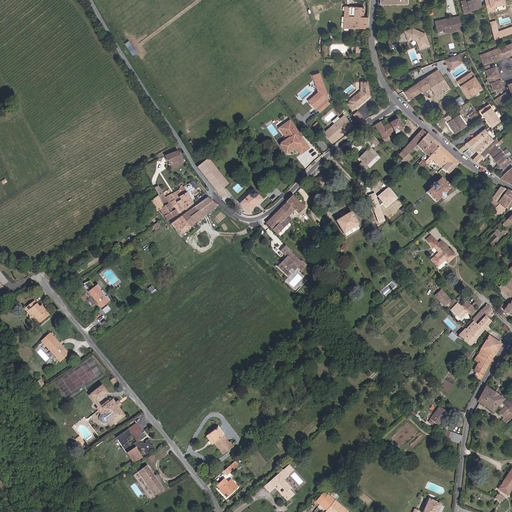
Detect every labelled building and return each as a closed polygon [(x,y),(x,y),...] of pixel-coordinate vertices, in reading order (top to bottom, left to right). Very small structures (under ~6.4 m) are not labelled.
[(466,4),(460,6),(462,15),(469,13),(469,11),(480,8),(478,0),(473,0),(474,0),(466,2),(466,4)] [(506,4),(504,0),(484,0),(487,9),(495,7),(506,4)] [(367,29),(369,5),(367,4),(364,4),(363,8),(349,7),(348,29),(367,29)] [(462,30),(459,17),(454,18),(454,17),(449,19),(449,20),(444,21),(444,20),(435,21),(437,31),(445,29),(446,34),(457,31),(462,30)] [(496,20),(490,22),(495,39),(511,35),(511,26),(499,30),(496,20)] [(429,46),(424,35),(412,29),(404,32),(406,36),(407,36),(409,41),(412,40),(417,42),(420,50),(429,46)] [(502,46),(504,53),(507,51),(509,56),(511,54),(511,43),(506,46),(505,44),(502,46)] [(504,53),(502,46),(498,47),(499,49),(481,55),(484,65),(502,58),(501,54),(504,53)] [(451,66),(453,68),(462,62),(458,55),(444,60),(449,68),(451,66)] [(486,78),(487,81),(500,77),(498,74),(497,75),(495,68),(490,70),(488,66),(484,68),(487,77),(486,78)] [(435,82),(442,78),(441,76),(437,71),(431,75),(435,82)] [(481,90),(471,73),(457,81),(468,98),(481,90)] [(330,104),(326,99),(329,96),(318,74),(311,77),(320,95),(317,98),(315,97),(310,101),(320,112),(330,104)] [(431,75),(424,79),(430,88),(435,96),(445,89),(448,87),(448,86),(449,85),(449,84),(447,85),(445,82),(442,78),(435,82),(431,75)] [(500,77),(487,81),(488,84),(490,84),(492,91),(494,90),(495,94),(501,91),(500,88),(502,87),(499,80),(500,80),(500,77)] [(430,88),(424,79),(404,91),(408,99),(421,91),(422,93),(426,91),(430,88)] [(356,108),(365,101),(364,100),(366,99),(367,99),(371,96),(369,83),(362,83),(362,93),(351,102),(352,103),(349,105),(353,110),(356,107),(356,108)] [(511,103),(506,94),(493,101),(498,110),(511,103)] [(459,97),(455,100),(459,106),(463,103),(459,97)] [(500,122),(488,105),(483,108),(479,111),(484,118),(486,117),(488,120),(486,121),(491,129),(496,125),(500,122)] [(479,117),(476,113),(469,117),(473,121),(479,117)] [(455,134),(466,126),(458,115),(452,119),(449,115),(444,119),(447,123),(455,134)] [(332,144),(353,126),(344,116),(323,134),(332,144)] [(383,127),(380,123),(375,126),(383,141),(388,137),(388,136),(394,132),(395,134),(404,129),(398,119),(383,127)] [(283,127),(291,122),(298,133),(299,132),(291,120),(281,127),(285,134),(286,133),(283,127)] [(310,148),(300,132),(299,132),(298,133),(291,122),(283,127),(286,133),(288,132),(291,137),(281,144),(287,152),(296,146),(295,144),(298,143),(304,152),(310,148)] [(479,154),(493,141),(492,141),(487,135),(488,134),(486,132),(484,129),(477,134),(474,137),(480,142),(474,149),(479,154)] [(427,135),(422,130),(398,155),(403,160),(413,149),(416,146),(427,135)] [(416,146),(429,158),(440,146),(427,135),(416,146)] [(498,165),(505,158),(506,158),(508,157),(505,154),(503,155),(496,147),(498,145),(496,143),(493,140),(492,141),(493,141),(479,154),(483,158),(488,152),(491,156),(491,157),(498,165)] [(364,165),(375,154),(367,146),(357,157),(360,161),(357,164),(362,170),(366,166),(364,165)] [(442,157),(447,152),(440,146),(429,158),(426,162),(428,164),(432,160),(437,165),(442,157)] [(413,149),(403,160),(401,161),(411,170),(413,168),(407,163),(416,153),(413,149)] [(181,159),(178,153),(177,152),(165,156),(165,157),(171,170),(175,168),(182,164),(180,160),(181,159)] [(442,169),(449,162),(453,159),(447,152),(442,157),(437,165),(442,169)] [(477,164),(483,158),(479,154),(473,161),(477,164)] [(505,158),(498,165),(503,170),(510,163),(510,162),(506,158),(505,158)] [(207,159),(197,167),(210,184),(223,200),(224,200),(226,202),(229,199),(221,190),(225,187),(228,185),(207,159)] [(449,162),(455,168),(458,164),(453,159),(449,162)] [(449,175),(455,168),(449,162),(442,169),(449,175)] [(511,168),(505,173),(500,179),(511,184),(511,168)] [(436,183),(435,182),(430,186),(431,188),(426,193),(428,194),(436,203),(451,188),(441,179),(436,183)] [(176,204),(180,212),(181,212),(192,204),(182,186),(180,187),(180,188),(180,189),(180,190),(181,192),(182,194),(183,195),(182,195),(179,197),(181,201),(176,204)] [(158,196),(156,192),(155,191),(153,192),(150,188),(146,191),(145,190),(142,191),(148,200),(156,212),(159,210),(163,208),(156,197),(158,196)] [(385,205),(396,196),(389,188),(378,197),(380,199),(377,201),(375,194),(369,196),(379,223),(384,221),(379,206),(383,203),(385,205)] [(495,202),(497,204),(507,191),(501,188),(492,200),(495,202)] [(160,190),(156,192),(158,196),(156,197),(163,208),(167,205),(167,206),(171,204),(177,214),(180,212),(176,204),(181,201),(179,197),(182,195),(183,195),(182,194),(181,192),(180,190),(165,198),(160,190)] [(253,191),(239,204),(248,213),(262,200),(253,191)] [(499,205),(494,210),(493,211),(499,218),(509,207),(511,208),(511,192),(507,191),(497,204),(499,205)] [(387,207),(398,198),(396,196),(385,205),(387,207)] [(303,207),(292,197),(280,209),(266,223),(277,234),(285,225),(291,220),(287,216),(285,213),(292,207),(294,209),(298,213),(303,207)] [(178,218),(170,224),(179,236),(217,205),(207,198),(194,207),(178,218)] [(166,221),(177,214),(171,204),(167,206),(171,212),(163,217),(166,221)] [(159,210),(163,217),(171,212),(167,206),(167,205),(163,208),(159,210)] [(285,213),(287,216),(294,209),(292,207),(285,213)] [(343,235),(344,234),(357,226),(359,225),(351,213),(335,222),(343,235)] [(511,216),(502,225),(506,229),(511,223),(511,216)] [(359,229),(357,226),(344,234),(346,236),(359,229)] [(429,244),(435,239),(432,236),(427,240),(429,244)] [(440,244),(435,239),(429,244),(434,249),(435,248),(440,244)] [(445,260),(448,263),(455,257),(441,242),(440,244),(435,248),(439,254),(432,261),(438,267),(445,260)] [(306,265),(302,261),(301,262),(291,253),(292,252),(285,246),(280,251),(288,258),(285,262),(284,261),(278,267),(285,274),(291,268),(293,271),(297,267),(301,270),(306,265)] [(288,276),(293,271),(291,268),(285,274),(288,276)] [(511,277),(510,276),(502,284),(506,287),(511,292),(511,277)] [(95,287),(90,281),(84,283),(89,291),(88,292),(92,296),(93,295),(94,297),(93,298),(96,302),(97,301),(99,302),(97,303),(101,307),(109,300),(97,285),(95,287)] [(511,300),(510,303),(511,304),(511,292),(506,287),(503,291),(505,293),(508,296),(511,298),(511,300)] [(29,315),(33,311),(34,313),(40,320),(48,313),(40,304),(37,306),(32,300),(23,307),(29,315)] [(467,312),(468,313),(470,315),(476,310),(471,306),(469,304),(466,301),(461,307),(467,312)] [(511,317),(511,316),(511,304),(510,303),(509,305),(508,304),(506,307),(503,304),(500,307),(505,312),(511,317)] [(467,312),(461,307),(458,304),(451,310),(460,319),(467,312)] [(477,326),(485,317),(492,310),(487,305),(486,306),(479,313),(472,322),(477,326)] [(491,321),(485,317),(477,326),(472,322),(465,330),(464,329),(457,337),(452,332),(448,337),(455,343),(459,338),(464,341),(470,347),(491,321)] [(46,334),(43,337),(45,339),(42,341),(46,345),(60,359),(68,351),(50,334),(48,335),(46,334)] [(474,371),(483,376),(501,345),(489,336),(481,349),(479,355),(483,357),(479,363),(474,371)] [(107,392),(102,385),(97,389),(102,395),(107,392)] [(504,400),(486,387),(478,403),(489,409),(492,413),(496,407),(504,400)] [(102,395),(97,389),(90,393),(96,400),(102,395)] [(502,403),(505,407),(508,410),(511,406),(511,399),(509,396),(505,400),(502,403)] [(98,410),(110,426),(125,415),(112,399),(98,410)] [(497,408),(500,412),(505,407),(502,403),(497,408)] [(447,413),(438,407),(430,420),(438,426),(447,413)] [(505,407),(500,412),(499,413),(504,419),(510,413),(511,412),(508,410),(505,407)] [(511,414),(510,413),(504,419),(503,420),(506,424),(507,422),(511,417),(511,414)] [(211,423),(203,429),(214,444),(216,443),(218,447),(226,440),(223,436),(222,437),(211,423)] [(136,425),(116,438),(122,446),(121,450),(124,454),(126,454),(134,464),(143,459),(138,452),(140,450),(143,455),(144,454),(146,456),(148,455),(149,451),(153,451),(155,450),(153,446),(150,446),(151,442),(149,440),(146,442),(145,445),(139,444),(138,441),(140,431),(136,425)] [(443,439),(461,444),(462,438),(446,433),(443,439)] [(234,463),(223,472),(226,476),(237,466),(234,463)] [(148,465),(138,472),(155,496),(164,491),(157,480),(155,476),(148,465)] [(511,469),(498,490),(508,496),(511,489),(511,469)] [(294,494),(282,482),(286,477),(282,472),(264,489),(269,494),(274,489),(286,502),(294,494)] [(226,499),(237,488),(230,481),(227,484),(224,481),(217,487),(220,491),(219,492),(226,499)] [(345,511),(330,501),(332,498),(329,496),(320,508),(325,511),(345,511)] [(437,511),(441,505),(429,499),(426,505),(425,505),(424,507),(425,507),(423,511),(418,511),(415,510),(413,511),(437,511)]
